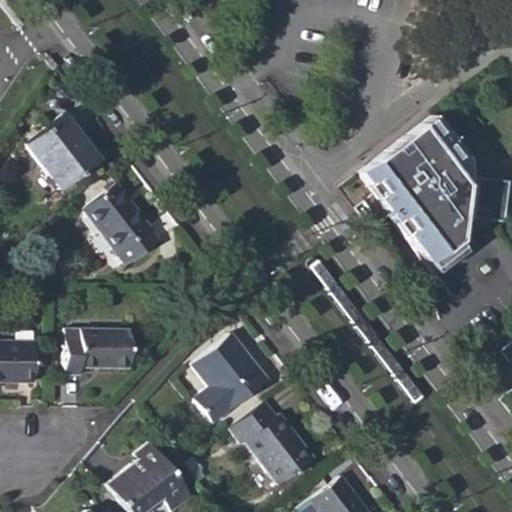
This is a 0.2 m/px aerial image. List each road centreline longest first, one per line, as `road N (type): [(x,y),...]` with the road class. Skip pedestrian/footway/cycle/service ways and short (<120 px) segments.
road 1 (residential): [(52,0),(439,511)]
road 2 (residential): [(511,483),(151,0)]
road 3 (unknown): [(393,113),(381,75),(338,31),(302,40),(233,106)]
